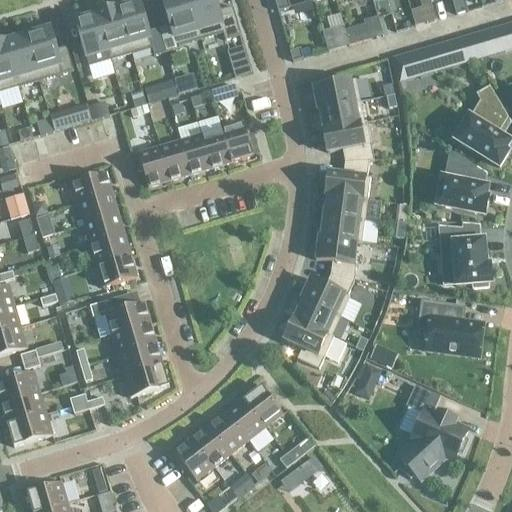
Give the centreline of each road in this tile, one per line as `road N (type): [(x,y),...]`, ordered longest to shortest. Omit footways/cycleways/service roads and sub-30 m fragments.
road 1 (residential): [(202,393),(180,363),(139,212),(298,163)]
road 2 (residential): [(202,393),(244,352),(293,252),(298,163)]
road 3 (residential): [(0,480),(146,438),(202,393)]
road 4 (residential): [(298,163),(257,0)]
